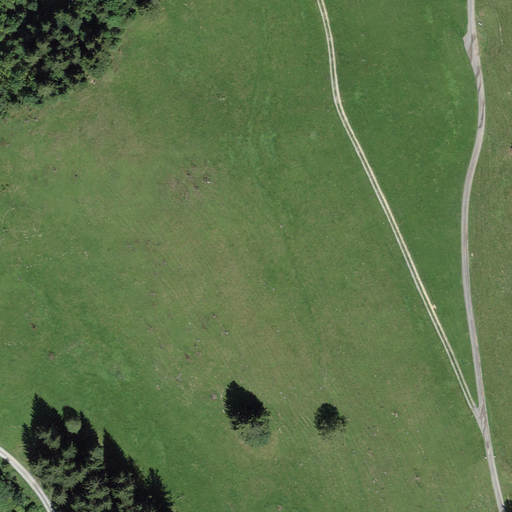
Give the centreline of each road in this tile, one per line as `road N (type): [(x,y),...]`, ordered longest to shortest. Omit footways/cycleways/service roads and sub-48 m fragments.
road 1 (track): [(503,511),(465,260),(465,202),(482,104),(471,0)]
road 2 (track): [(319,0),(346,127),(486,433)]
